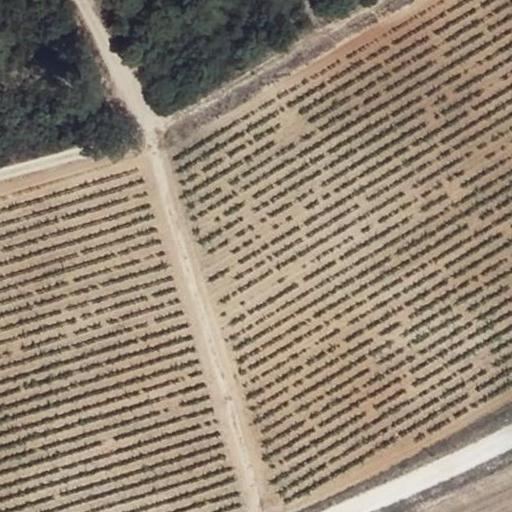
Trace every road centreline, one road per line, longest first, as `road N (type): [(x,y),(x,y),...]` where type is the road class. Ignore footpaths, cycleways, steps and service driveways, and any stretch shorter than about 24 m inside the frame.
road 1 (track): [(387,0),(159,130),(0,181)]
road 2 (track): [(371,511),(511,445)]
